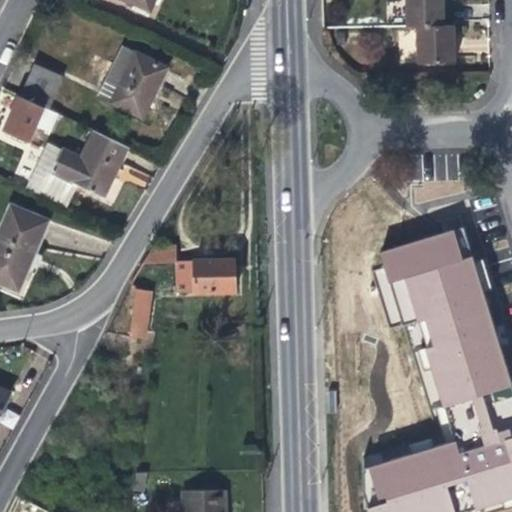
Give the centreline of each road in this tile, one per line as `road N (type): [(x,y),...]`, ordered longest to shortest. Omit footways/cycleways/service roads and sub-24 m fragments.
road 1 (residential): [(90,313),(239,74),(286,33)]
road 2 (secondary): [(290,211),(302,511)]
road 3 (residential): [(0,474),(90,313)]
road 4 (secondary): [(286,68),(290,211)]
road 5 (residential): [(290,211),(387,129)]
road 6 (residential): [(505,0),(510,124)]
road 7 (residential): [(510,124),(387,129)]
